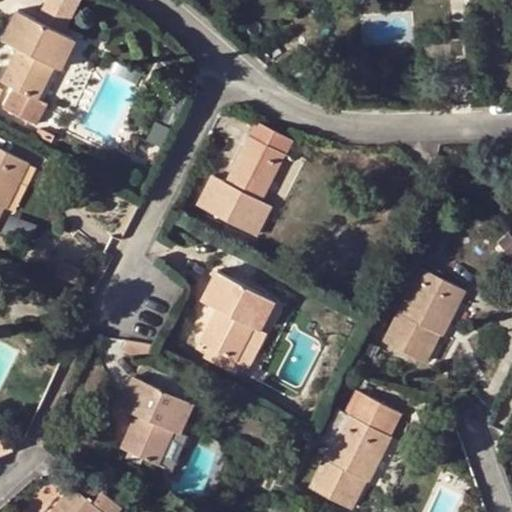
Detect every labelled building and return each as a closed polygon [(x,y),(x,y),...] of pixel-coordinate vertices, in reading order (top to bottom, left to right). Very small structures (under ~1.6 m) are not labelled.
[(50,0),(45,11),(73,25),(85,0),(50,0)] [(67,52),(75,37),(18,10),(6,33),(22,41),(19,47),(2,81),(12,85),(37,96),(54,63),(60,48),(67,52)] [(3,39),(19,47),(22,41),(6,33),(3,39)] [(61,66),(67,52),(60,48),(54,63),(61,66)] [(37,96),(12,85),(1,106),(35,124),(46,102),(37,96)] [(261,198),(292,134),(259,118),(226,181),(213,174),(198,204),(257,233),(266,214),(255,208),(261,198)] [(0,202),(0,197),(20,156),(0,146),(0,210),(3,204),(0,202)] [(31,161),(20,156),(0,197),(0,202),(3,204),(8,207),(31,161)] [(271,203),(261,198),(255,208),(266,214),(271,203)] [(457,301),(464,288),(421,267),(415,280),(419,282),(404,313),(399,311),(384,340),(424,360),(438,332),(433,329),(449,297),(457,301)] [(216,268),(204,293),(220,302),(217,307),(201,341),(211,345),(235,357),(259,309),(266,313),(274,297),(216,268)] [(415,280),(399,311),(404,313),(419,282),(415,280)] [(201,299),(217,307),(220,302),(204,293),(201,299)] [(441,333),(457,301),(449,297),(433,329),(438,332),(441,333)] [(259,327),(266,313),(259,309),(235,357),(239,359),(248,363),(265,330),(259,327)] [(150,354),(152,346),(152,345),(125,340),(124,350),(150,354)] [(239,359),(235,357),(211,345),(205,357),(232,370),(239,359)] [(135,374),(123,399),(139,407),(136,413),(122,445),(163,464),(192,399),(135,374)] [(348,397),(363,404),(357,418),(381,430),(388,434),(401,409),(354,386),(348,397)] [(357,418),(363,404),(348,397),(346,396),(340,409),(347,413),(342,422),(346,423),(328,460),(324,457),(310,488),(350,507),(364,478),(359,476),(381,430),(357,418)] [(121,405),(136,413),(139,407),(123,399),(121,405)] [(330,445),(324,457),(328,460),(346,423),(342,422),(331,416),(319,440),(330,445)] [(181,429),(169,462),(179,466),(191,433),(181,429)] [(388,434),(381,430),(359,476),(364,478),(377,485),(392,452),(386,449),(392,435),(388,434)] [(0,453),(10,448),(2,431),(0,431),(0,453)] [(84,474),(74,485),(92,501),(102,490),(84,474)] [(92,501),(74,485),(51,511),(99,511),(102,509),(104,511),(116,511),(121,507),(102,490),(92,501)]
